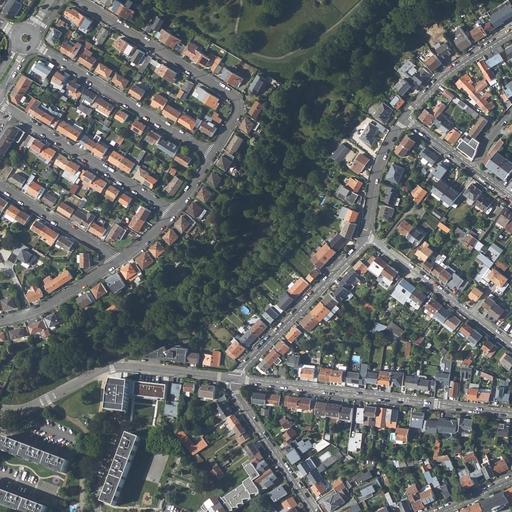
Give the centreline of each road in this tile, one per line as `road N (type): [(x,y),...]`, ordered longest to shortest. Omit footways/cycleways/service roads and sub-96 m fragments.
road 1 (residential): [(233,379),(511,413)]
road 2 (residential): [(213,156),(237,114),(233,96),(77,0)]
road 3 (residential): [(0,410),(24,411),(112,367),(233,379)]
road 4 (residential): [(213,156),(34,44)]
road 5 (residential): [(173,213),(0,103)]
road 6 (residential): [(365,237),(233,379)]
road 7 (residential): [(511,344),(365,237)]
road 8 (residential): [(315,511),(233,379)]
road 9 (residential): [(121,260),(0,186)]
road 10 (residential): [(511,33),(449,72),(404,119)]
road 11 (residential): [(0,322),(50,305),(121,260)]
road 12 (residential): [(365,237),(379,166),(404,119)]
